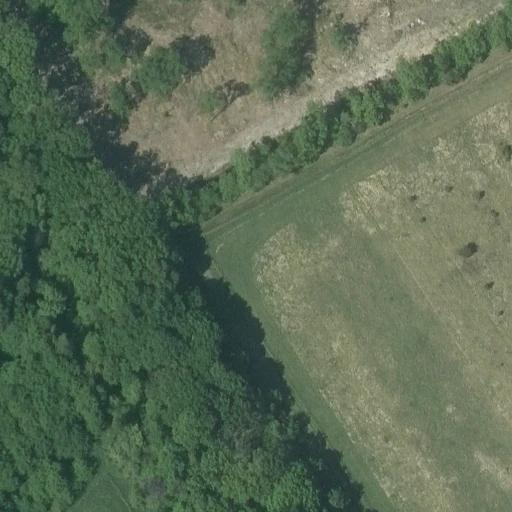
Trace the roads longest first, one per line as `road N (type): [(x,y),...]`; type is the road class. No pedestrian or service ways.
road 1 (unclassified): [(0,90),(275,511)]
road 2 (track): [(106,253),(192,241),(511,63)]
